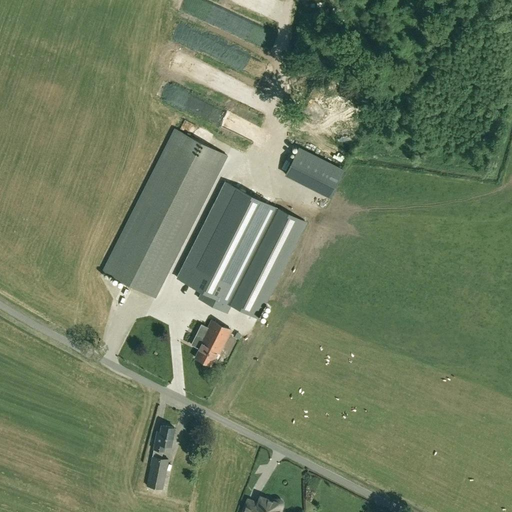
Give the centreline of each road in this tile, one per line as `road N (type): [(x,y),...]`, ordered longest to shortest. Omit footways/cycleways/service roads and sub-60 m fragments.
road 1 (unclassified): [(401,511),(0,308)]
road 2 (unknown): [(95,357),(131,308),(181,309),(198,330),(174,397)]
